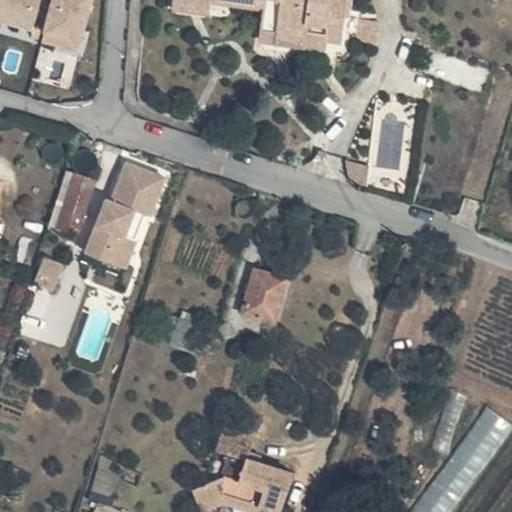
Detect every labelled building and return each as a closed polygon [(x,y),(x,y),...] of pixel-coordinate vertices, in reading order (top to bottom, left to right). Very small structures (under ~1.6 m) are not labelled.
[(0,0),(0,14),(37,25),(43,0),(0,0)] [(52,0),(46,44),(85,50),(92,0),(52,0)] [(271,0),(271,2),(289,5),(287,19),(312,22),(311,29),(335,33),(336,27),(350,27),(353,0),(271,0)] [(311,33),(311,29),(312,22),(287,19),(286,29),(311,33)] [(335,33),(311,29),(311,33),(311,38),(334,42),(335,33)] [(143,159),(107,146),(93,186),(97,187),(94,196),(79,191),(64,240),(87,248),(91,236),(113,244),(129,199),(143,159)] [(79,164),(58,156),(39,210),(59,218),(79,164)] [(93,186),(82,182),(79,191),(94,196),(97,187),(93,186)] [(113,244),(91,236),(87,248),(109,257),(113,244)] [(289,275),(257,266),(245,311),(277,319),(289,275)] [(511,420),(490,405),(412,511),(452,511),(511,430),(511,420)] [(233,425),(202,415),(185,470),(169,476),(180,500),(199,490),(234,502),(237,496),(256,502),(269,461),(237,451),(228,448),(229,442),(233,425)] [(239,446),(229,442),(228,448),(237,451),(239,446)] [(230,511),(234,502),(199,490),(180,500),(217,511),(230,511)]
